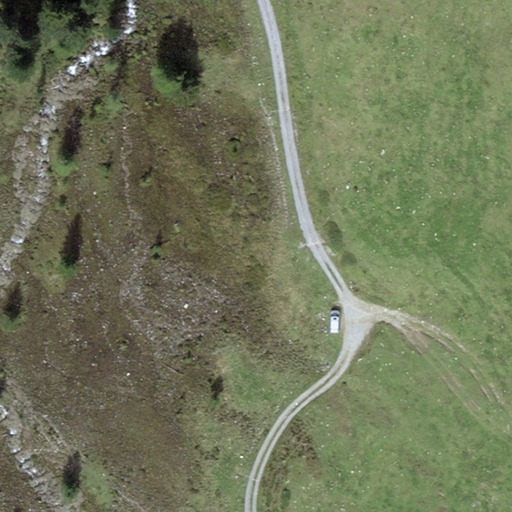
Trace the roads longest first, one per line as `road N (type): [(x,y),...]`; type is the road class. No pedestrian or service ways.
road 1 (track): [(261,0),(303,223),(362,314)]
road 2 (track): [(362,314),(342,367),(290,409),(258,465),(249,511)]
road 3 (track): [(362,314),(429,329),(484,377),(511,428)]
